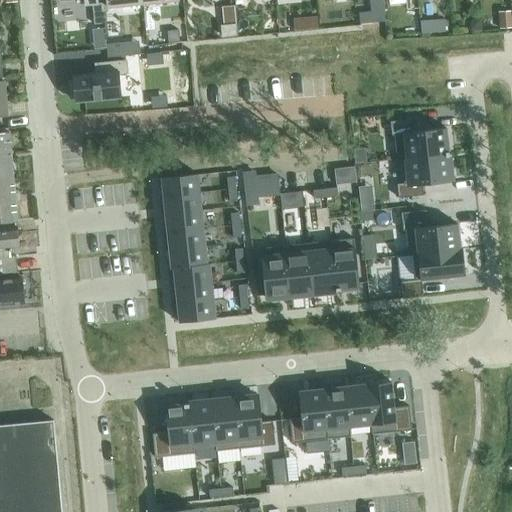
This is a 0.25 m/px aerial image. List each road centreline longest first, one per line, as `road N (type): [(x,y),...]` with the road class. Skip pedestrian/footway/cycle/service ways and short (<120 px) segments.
road 1 (residential): [(86,386),(427,354)]
road 2 (residential): [(511,63),(470,68),(501,347)]
road 3 (residential): [(45,128),(344,106)]
road 4 (residential): [(86,386),(63,319),(45,128)]
road 5 (residential): [(427,354),(443,511)]
road 6 (residential): [(45,128),(32,0)]
road 7 (residential): [(96,511),(86,386)]
